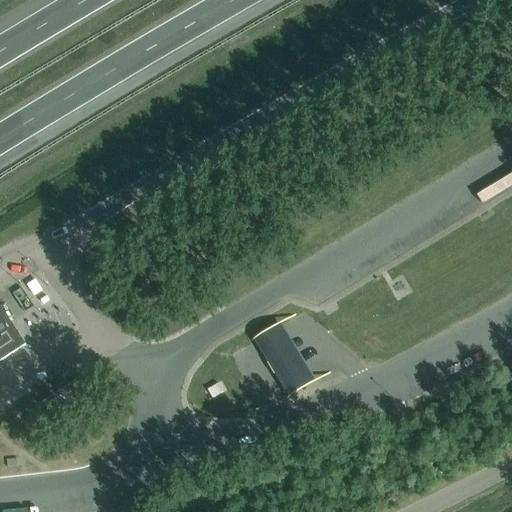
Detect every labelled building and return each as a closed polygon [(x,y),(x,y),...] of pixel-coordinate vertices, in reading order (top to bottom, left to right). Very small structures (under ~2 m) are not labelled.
[(401,253),(433,233),(427,224),(395,243),(401,253)] [(376,257),(328,285),(334,296),(382,268),(376,257)] [(0,361),(25,345),(0,306),(0,361)] [(281,325),(251,342),(267,371),(284,400),(314,383),(298,354),(281,325)] [(506,335),(456,361),(462,372),(511,346),(506,335)] [(410,387),(386,398),(382,388),(356,400),(365,420),(415,397),(410,387)]
